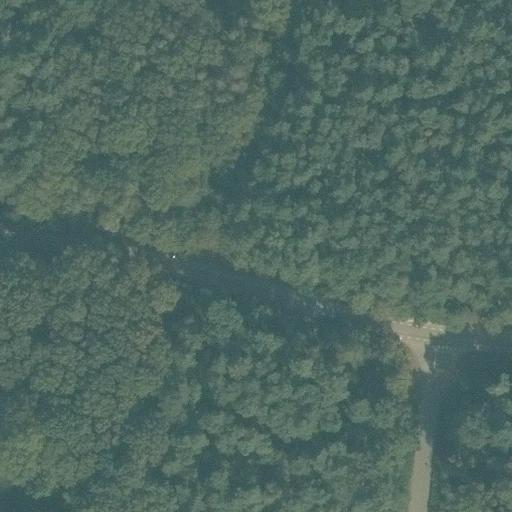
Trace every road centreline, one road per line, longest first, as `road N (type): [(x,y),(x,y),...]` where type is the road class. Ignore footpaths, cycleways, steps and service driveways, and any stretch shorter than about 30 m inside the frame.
road 1 (unclassified): [(511,347),(363,335),(267,311),(0,211)]
road 2 (track): [(172,272),(272,132),(299,42),(299,0)]
road 3 (track): [(172,272),(143,511)]
